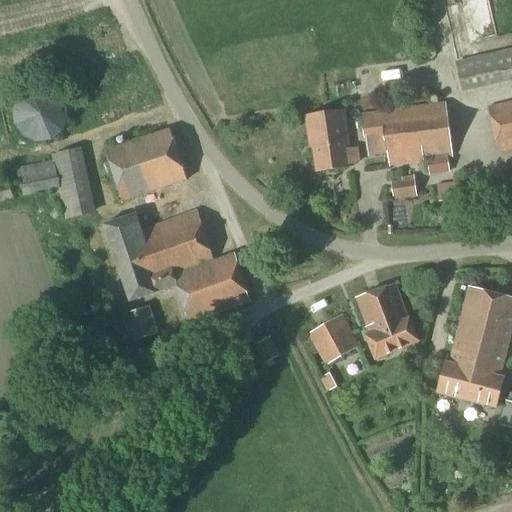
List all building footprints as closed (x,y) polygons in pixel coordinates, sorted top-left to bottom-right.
[(461,93),(511,81),(511,49),(455,62),(461,93)] [(21,120),(66,108),(61,90),(16,102),(21,120)] [(511,101),(486,108),(498,155),(511,151),(511,101)] [(452,159),(445,104),(360,115),(363,141),(383,138),(388,168),(426,162),(428,176),(449,174),(447,160),(452,159)] [(32,146),(74,129),(64,107),(23,125),(32,146)] [(347,151),(342,112),(306,117),(310,148),(313,148),(316,173),(346,169),(345,166),(356,165),(354,150),(347,151)] [(121,203),(186,181),(169,129),(104,151),(121,203)] [(95,214),(81,149),(50,155),(51,162),(16,169),(22,198),(50,192),(52,204),(60,202),(64,221),(95,214)] [(0,180),(0,196),(18,190),(14,176),(0,180)] [(393,201),(416,197),(414,177),(401,178),(401,181),(391,183),(393,201)] [(438,203),(463,200),(460,182),(435,185),(438,203)] [(18,194),(0,197),(0,207),(20,204),(18,194)] [(212,261),(196,211),(141,231),(136,215),(102,226),(127,304),(175,288),(188,325),(250,304),(233,254),(212,261)] [(280,274),(295,268),(289,252),(274,258),(280,274)] [(407,318),(395,285),(354,299),(367,333),(363,334),(373,360),(418,342),(408,317),(407,318)] [(500,377),(511,330),(511,299),(467,287),(447,364),(444,363),(437,394),(494,408),(502,378),(500,377)] [(118,347),(158,335),(149,307),(123,315),(126,323),(112,327),(118,347)] [(325,367),(360,347),(342,316),(307,335),(325,367)] [(264,365),(280,357),(270,338),(254,347),(264,365)] [(277,380),(292,372),(287,362),(271,370),(277,380)] [(336,388),(329,374),(319,379),(326,393),(336,388)] [(511,430),(511,402),(505,401),(498,427),(511,430)]
